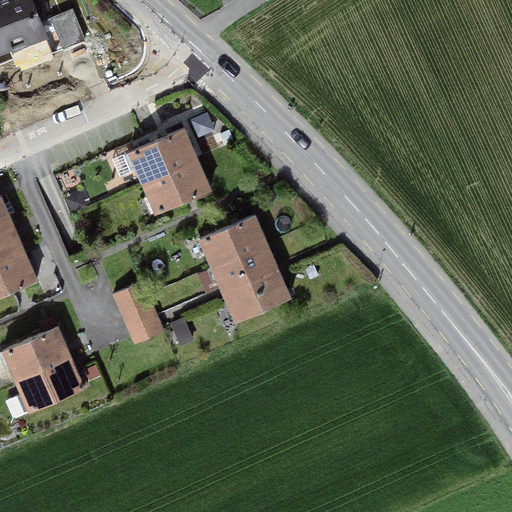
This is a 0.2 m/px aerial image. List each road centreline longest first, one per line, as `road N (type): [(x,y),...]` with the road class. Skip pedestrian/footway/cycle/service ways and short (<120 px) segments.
road 1 (secondary): [(200,51),(408,270)]
road 2 (residential): [(200,51),(135,95),(0,154)]
road 3 (secondary): [(511,399),(408,270)]
